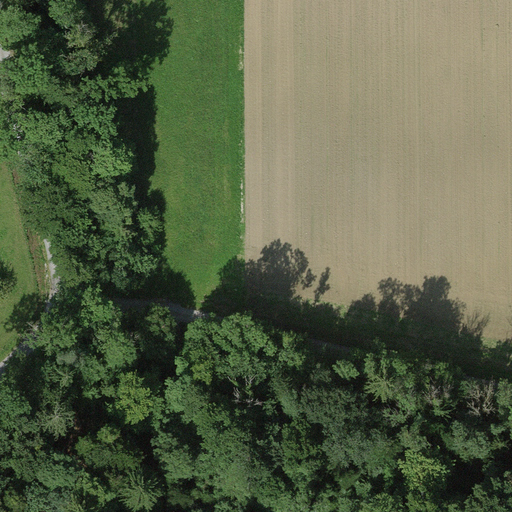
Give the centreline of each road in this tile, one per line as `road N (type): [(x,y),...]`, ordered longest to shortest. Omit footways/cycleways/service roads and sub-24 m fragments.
road 1 (track): [(37,295),(177,313),(511,402)]
road 2 (track): [(0,72),(37,295),(0,372)]
